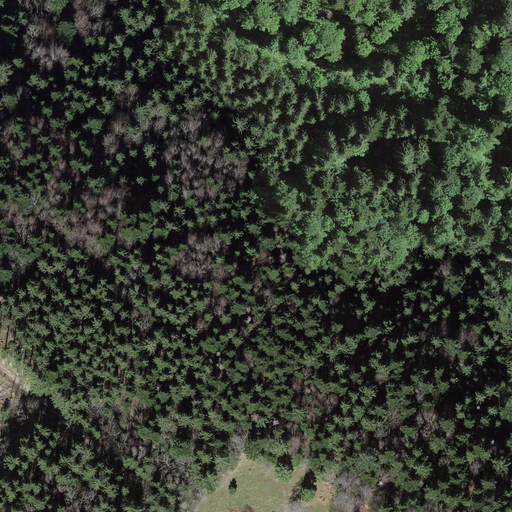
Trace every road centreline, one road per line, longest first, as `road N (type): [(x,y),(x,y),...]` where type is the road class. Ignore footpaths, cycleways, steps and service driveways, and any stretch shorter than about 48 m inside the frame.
road 1 (track): [(225,0),(277,38),(328,60),(511,96)]
road 2 (track): [(0,367),(166,511)]
